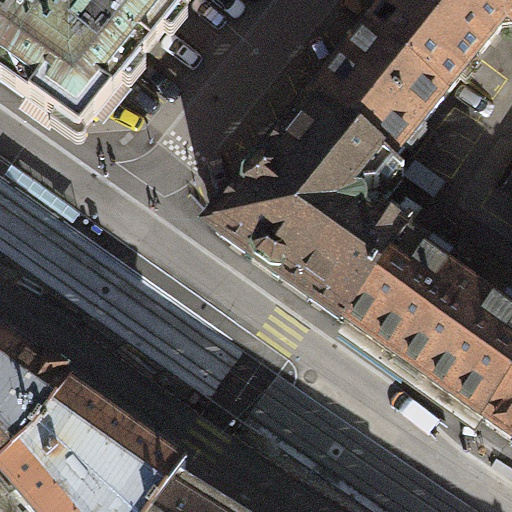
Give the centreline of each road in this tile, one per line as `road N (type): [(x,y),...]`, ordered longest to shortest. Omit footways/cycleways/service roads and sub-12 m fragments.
road 1 (tertiary): [(511,507),(98,200)]
road 2 (tertiary): [(0,293),(328,511)]
road 3 (residential): [(308,0),(184,151),(98,200)]
road 4 (tertiary): [(98,200),(0,130)]
